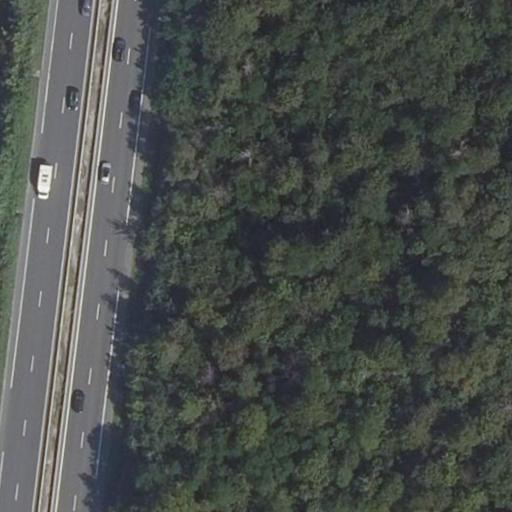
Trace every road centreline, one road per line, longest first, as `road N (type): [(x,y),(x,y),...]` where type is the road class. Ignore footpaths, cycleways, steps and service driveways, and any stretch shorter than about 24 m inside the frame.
road 1 (trunk): [(72,511),(133,0)]
road 2 (trunk): [(74,0),(13,511)]
